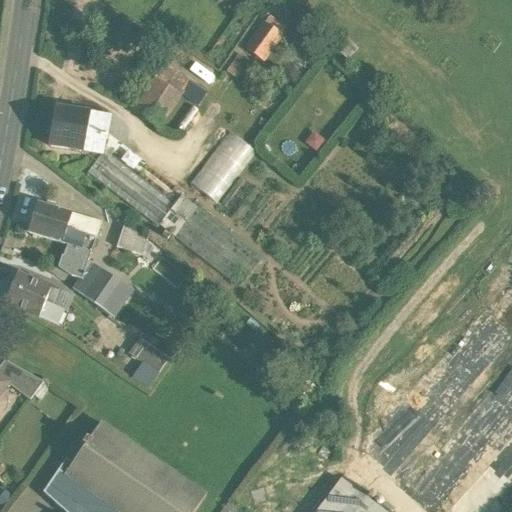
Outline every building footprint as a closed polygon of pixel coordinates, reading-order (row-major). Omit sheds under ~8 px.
[(277,47),(261,36),(247,56),(263,67),(277,47)] [(188,83),(164,67),(154,82),(178,99),(188,83)] [(178,99),(154,82),(133,113),(157,129),(178,99)] [(88,112),(56,107),(49,146),(81,152),(81,151),(83,138),(88,112)] [(110,116),(88,112),(83,138),(104,142),(105,142),(110,116)] [(255,154),(227,133),(191,182),(219,202),(255,154)] [(104,142),(83,138),(81,151),(101,155),(104,142)] [(182,195),(119,146),(110,158),(159,196),(173,207),(182,195)] [(159,196),(110,158),(102,169),(151,207),(159,196)] [(151,207),(102,169),(94,180),(143,217),(151,207)] [(241,289),(263,260),(182,195),(173,207),(159,196),(151,207),(143,217),(156,226),(160,224),(241,289)] [(72,216),(40,206),(31,235),(65,245),(91,254),(96,240),(67,230),(72,216)] [(100,225),(72,216),(67,230),(96,240),(100,225)] [(144,243),(124,227),(117,251),(140,258),(144,243)] [(91,254),(65,245),(57,270),(70,278),(79,280),(82,281),(88,263),(91,254)] [(0,249),(0,250),(0,254),(11,258),(12,253),(0,249)] [(120,285),(88,263),(82,281),(79,280),(70,292),(101,313),(120,285)] [(428,291),(443,304),(465,281),(450,268),(428,291)] [(50,291),(19,278),(6,307),(39,321),(50,291)] [(120,285),(101,313),(111,320),(130,293),(120,285)] [(50,291),(39,321),(55,327),(62,311),(52,307),(57,294),(50,291)] [(169,359),(140,340),(131,355),(145,364),(134,381),(148,390),(169,359)] [(41,385),(3,363),(0,367),(0,379),(6,385),(5,387),(27,403),(41,385)] [(73,464),(65,459),(43,491),(66,511),(194,511),(205,497),(101,425),(89,442),(84,439),(80,446),(84,449),(73,464)] [(339,482),(316,511),(354,511),(363,500),(339,482)] [(379,511),(363,500),(354,511),(379,511)] [(241,511),(230,503),(223,511),(241,511)]
